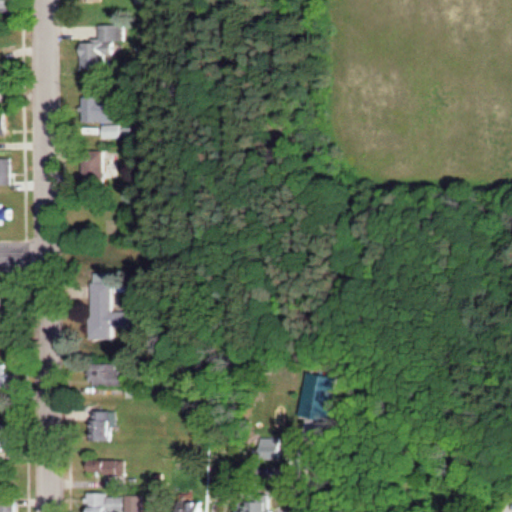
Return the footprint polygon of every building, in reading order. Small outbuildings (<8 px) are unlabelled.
[(85,39),(84,69),(107,70),(108,53),(122,54),(123,25),(99,24),(99,40),(85,39)] [(0,93),(13,93),(13,73),(0,72),(0,93)] [(120,96),(84,96),(84,122),(120,122),(120,96)] [(0,136),(17,137),(17,129),(23,129),(23,116),(0,116),(0,136)] [(85,180),(106,180),(106,146),(85,146),(85,180)] [(94,281),(93,339),(115,339),(116,325),(130,326),(130,309),(117,308),(118,281),(94,281)] [(0,359),(0,386),(9,387),(9,360),(0,359)] [(96,384),(131,384),(131,363),(96,363),(96,384)] [(121,411),(97,411),(97,440),(121,440),(121,411)] [(0,450),(14,451),(14,420),(0,419),(0,450)] [(95,474),(129,474),(129,460),(95,460),(95,474)] [(92,493),(91,511),(147,511),(148,493),(92,493)] [(21,511),(22,498),(0,497),(0,511),(21,511)] [(273,511),(274,501),(238,501),(237,511),(273,511)] [(150,511),(159,511),(159,503),(151,503),(150,511)]
